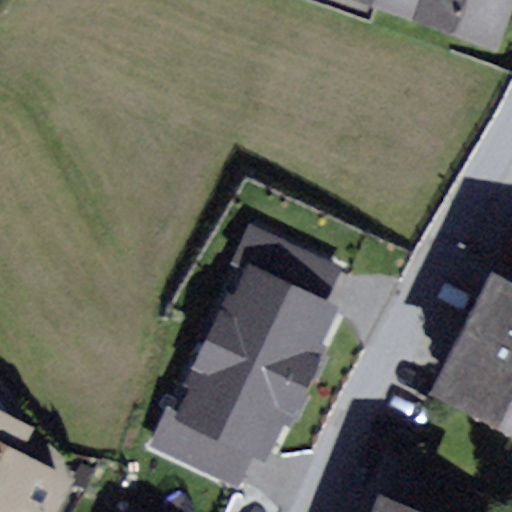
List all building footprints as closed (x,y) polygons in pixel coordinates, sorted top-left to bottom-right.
[(503,0),(333,0),(487,50),(503,0)] [(344,268),(251,225),(196,343),(307,394),(344,314),(327,306),(344,268)] [(511,276),(508,275),(436,422),(511,458),(511,276)] [(307,394),(196,343),(147,449),(236,490),(251,458),(273,468),(307,394)] [(22,400),(0,390),(0,511),(15,511),(48,440),(11,423),(22,400)] [(391,511),(365,499),(358,511),(391,511)]
